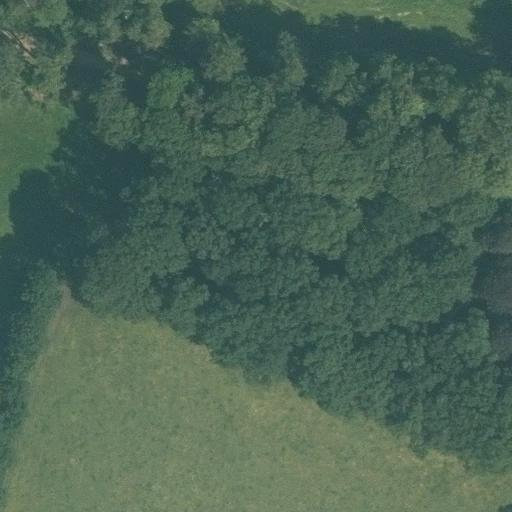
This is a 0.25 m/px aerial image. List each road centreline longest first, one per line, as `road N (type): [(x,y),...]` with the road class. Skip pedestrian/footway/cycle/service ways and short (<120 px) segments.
road 1 (track): [(0,37),(506,151)]
road 2 (track): [(511,392),(495,333),(486,227),(506,151)]
